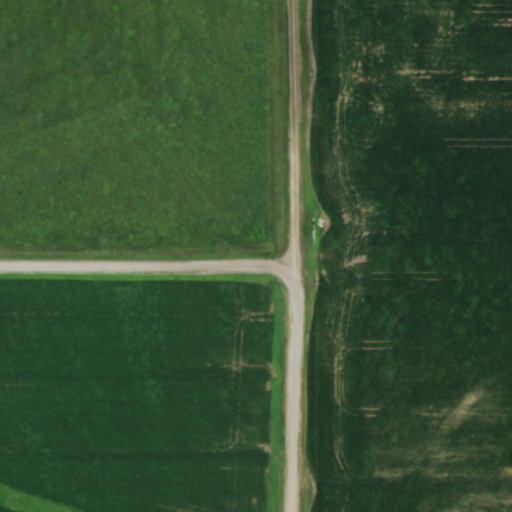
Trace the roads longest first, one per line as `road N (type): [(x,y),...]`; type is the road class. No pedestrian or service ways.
road 1 (residential): [(288,0),(291,511)]
road 2 (residential): [(293,271),(0,268)]
